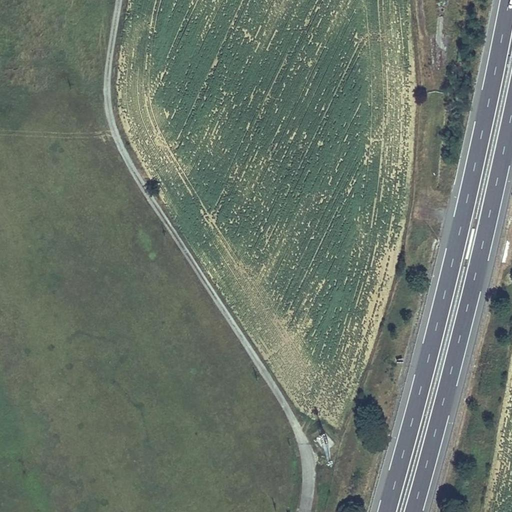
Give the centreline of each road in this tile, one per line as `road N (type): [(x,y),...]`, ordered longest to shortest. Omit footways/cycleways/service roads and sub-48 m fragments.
road 1 (unclassified): [(303,511),(302,444),(286,407),(117,140),(107,88),(118,0)]
road 2 (motorway): [(508,0),(442,303),(386,511)]
road 3 (motorway): [(413,511),(511,108)]
